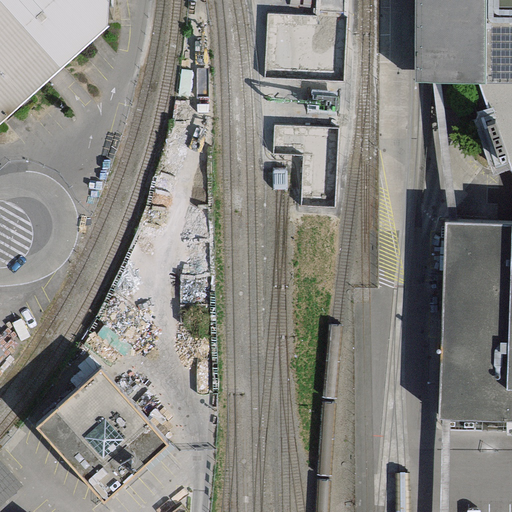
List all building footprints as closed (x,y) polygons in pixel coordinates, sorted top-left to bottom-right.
[(0,0),(0,121),(106,26),(108,0),(0,0)] [(511,0),(431,0),(432,66),(511,63),(511,0)] [(511,63),(432,66),(432,83),(481,81),(484,89),(476,92),(483,111),(486,110),(503,159),(499,161),(502,169),(511,165),(511,63)] [(495,162),(499,161),(503,159),(486,110),(483,111),(477,113),(495,162)] [(479,169),(476,218),(511,219),(511,165),(502,169),(479,169)] [(511,219),(476,218),(440,217),(438,413),(511,415),(511,219)] [(103,367),(39,424),(106,499),(170,441),(103,367)] [(1,460),(0,461),(0,492),(7,500),(24,485),(1,460)]
